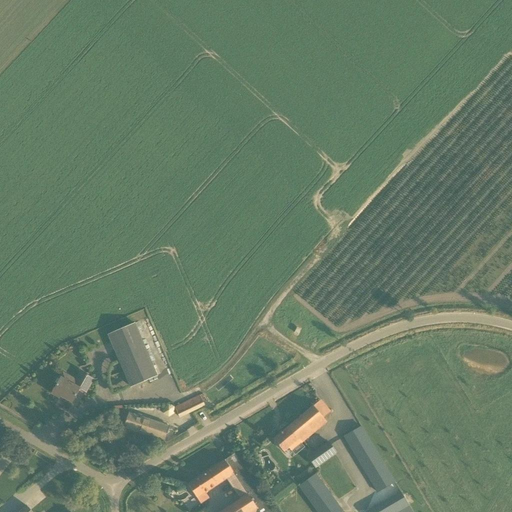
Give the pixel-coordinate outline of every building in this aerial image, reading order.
[(130,388),(158,376),(135,323),(107,335),(130,388)] [(59,377),(61,378),(52,394),(59,399),(60,396),(70,402),(78,389),(85,393),(93,380),(80,372),(76,380),(63,372),(59,377)] [(205,406),(199,395),(175,407),(180,418),(205,406)] [(323,419),(330,413),(320,400),(313,406),(273,439),(284,452),(299,439),(302,442),(326,422),(323,419)] [(120,411),(115,425),(164,442),(169,426),(129,413),(129,414),(120,411)] [(395,482),(361,426),(344,437),(377,493),(395,482)] [(307,456),(316,468),(336,453),(328,441),(307,456)] [(272,511),(234,454),(188,484),(201,504),(208,499),(205,494),(227,480),(240,499),(219,511),(272,511)] [(343,511),(335,501),(327,488),(316,473),(298,486),(317,511),(343,511)] [(282,483),(281,481),(267,492),(275,502),(297,486),(290,477),(282,483)] [(412,511),(401,492),(383,503),(367,511),(412,511)]
